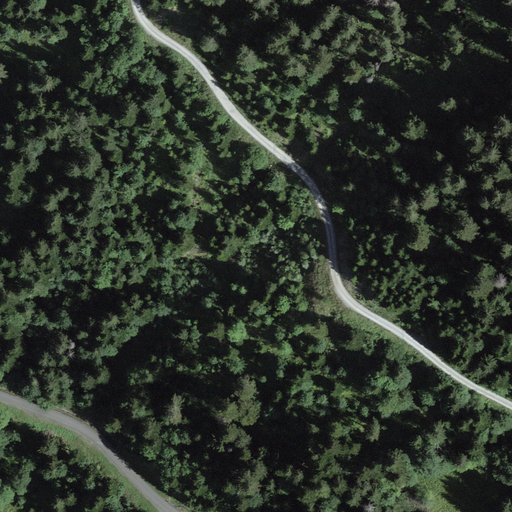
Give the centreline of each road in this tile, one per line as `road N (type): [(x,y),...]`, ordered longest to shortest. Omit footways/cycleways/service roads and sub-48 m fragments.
road 1 (track): [(511,405),(349,297),(324,209),(305,175),(232,109),(195,61),(143,20),(135,0)]
road 2 (residential): [(172,511),(79,428),(0,396)]
